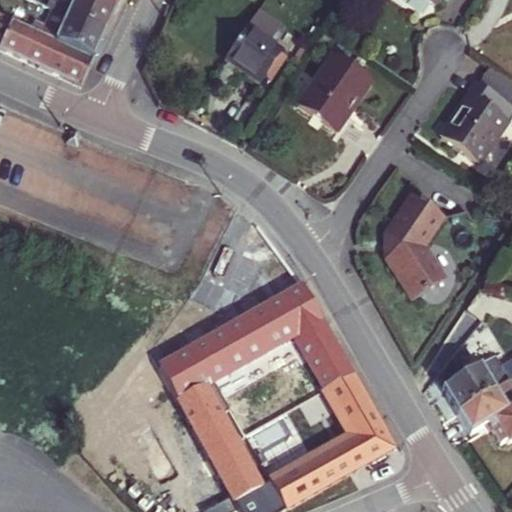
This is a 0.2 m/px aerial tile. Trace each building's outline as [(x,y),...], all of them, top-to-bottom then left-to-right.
[(116,10),(93,0),(57,0),(55,6),(47,3),(44,8),(52,12),(104,35),(116,10)] [(120,0),(93,0),(116,10),(120,0)] [(104,35),(52,12),(45,28),(35,23),(31,34),(40,38),(40,37),(93,60),(104,35)] [(281,29),(258,14),(226,61),(260,84),(263,81),(280,55),(282,53),(270,45),(281,29)] [(0,48),(12,24),(0,18),(0,48)] [(93,60),(40,37),(40,38),(31,34),(12,24),(0,48),(0,51),(80,88),(93,60)] [(287,59),(280,55),(263,81),(270,85),(287,59)] [(336,136),(370,86),(331,59),(297,109),(336,136)] [(511,110),(477,87),(440,141),(478,166),(511,115),(511,110)] [(81,139),(70,135),(65,145),(75,150),(81,139)] [(443,220),(411,199),(385,237),(385,262),(412,304),(443,283),(422,251),(443,220)] [(353,378),(321,324),(294,339),(325,393),(353,378)] [(511,363),(501,371),(494,359),(441,392),(457,417),(509,384),(511,381),(511,363)] [(270,382),(257,360),(233,374),(246,396),(270,382)] [(353,378),(325,393),(335,411),(362,395),(353,378)] [(511,388),(509,384),(457,417),(470,438),(487,427),(500,448),(505,444),(507,447),(511,443),(511,388)] [(213,404),(205,390),(176,406),(184,420),(213,404)] [(286,511),(394,451),(362,395),(335,411),(350,439),(260,490),(213,404),(184,420),(234,511),(286,511)]
